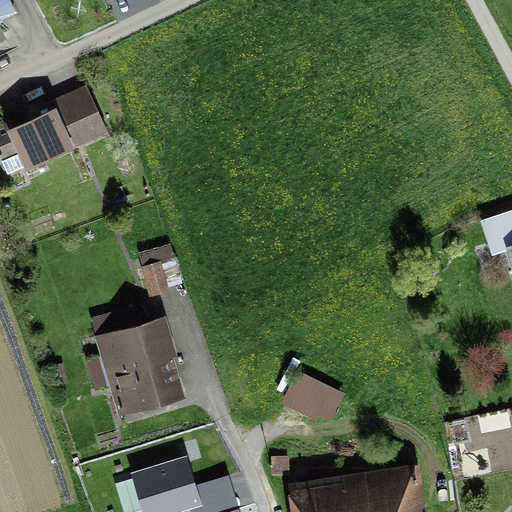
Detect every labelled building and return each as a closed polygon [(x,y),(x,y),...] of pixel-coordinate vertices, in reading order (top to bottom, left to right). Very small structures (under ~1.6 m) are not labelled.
[(10,121),(0,125),(0,148),(1,152),(0,152),(0,156),(8,173),(103,129),(84,88),(48,104),(52,112),(14,129),(10,121)] [(161,262),(145,266),(152,292),(168,287),(161,262)] [(141,306),(94,319),(120,409),(176,393),(165,358),(171,356),(160,317),(152,320),(150,314),(141,306)] [(185,456),(135,472),(148,511),(155,511),(198,499),(185,456)] [(300,480),(295,481),(299,511),(414,511),(409,475),(364,481),(364,483),(344,486),(342,473),(340,473),(338,464),(298,470),(300,480)]
